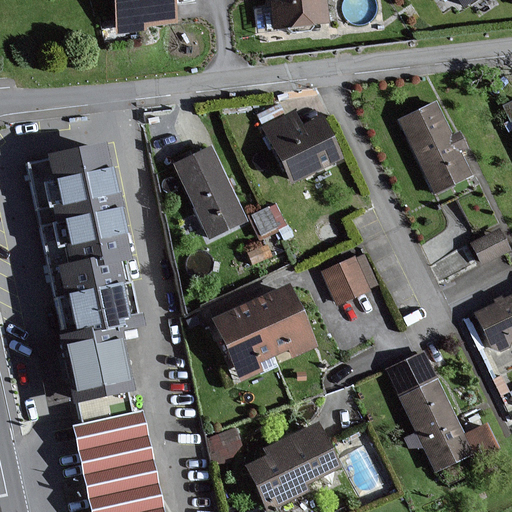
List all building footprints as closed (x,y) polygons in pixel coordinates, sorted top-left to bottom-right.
[(172,0),(116,0),(120,30),(143,28),(142,23),(175,20),(172,0)] [(270,0),(274,26),(327,19),(324,0),(270,0)] [(436,103),(400,121),(436,192),(471,174),(461,154),(468,150),(459,133),(452,136),(436,103)] [(293,113),(265,126),(292,181),(342,157),(322,116),(300,126),(293,113)] [(55,296),(110,284),(126,281),(121,260),(130,259),(105,143),(49,155),(49,159),(27,163),(55,296)] [(178,164),(211,235),(244,220),(211,149),(178,164)] [(499,230),(472,243),(481,261),(508,249),(499,230)] [(355,259),(324,272),(337,302),(368,288),(355,259)] [(55,296),(63,331),(120,319),(138,315),(131,280),(126,281),(110,284),(55,296)] [(316,345),(290,285),(253,301),(279,361),(316,345)] [(508,345),(505,340),(511,336),(511,298),(478,315),(493,346),(498,344),(500,349),(508,345)] [(242,377),(279,361),(253,301),(215,318),(242,377)] [(70,404),(76,403),(123,392),(136,390),(122,326),(120,319),(63,331),(55,333),(56,337),(56,340),(69,399),(70,404)] [(50,404),(69,399),(56,340),(37,344),(50,404)] [(423,352),(388,369),(436,472),(494,445),(485,425),(462,436),(423,352)] [(91,511),(163,511),(141,411),(128,414),(123,392),(76,403),(81,425),(73,426),(91,511)] [(269,456),(248,466),(268,508),(308,489),(305,483),(339,466),(318,423),(265,449),(269,456)] [(212,456),(240,455),(239,429),(210,431),(212,456)]
